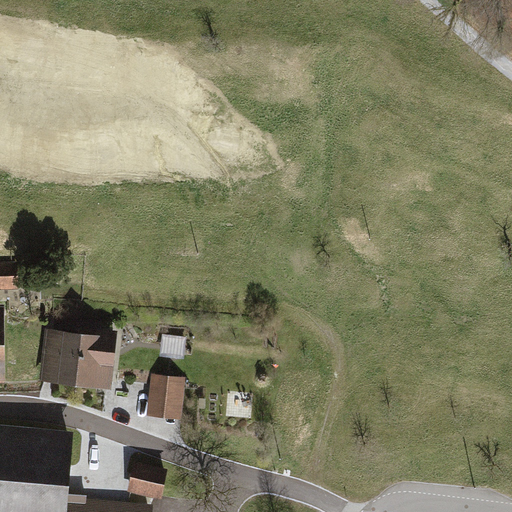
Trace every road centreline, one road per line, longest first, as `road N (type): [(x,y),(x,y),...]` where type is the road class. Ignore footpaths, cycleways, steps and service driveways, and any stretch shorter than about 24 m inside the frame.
road 1 (track): [(308,493),(337,373),(331,343),(311,315),(268,300),(98,290)]
road 2 (unclassified): [(0,406),(73,416),(346,511)]
